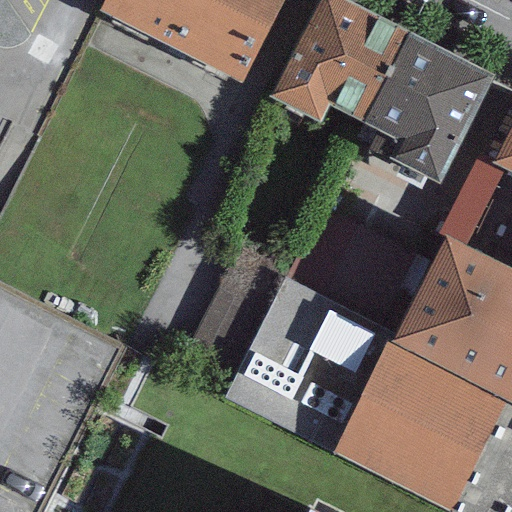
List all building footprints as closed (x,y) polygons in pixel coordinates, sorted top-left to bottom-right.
[(281,0),(102,0),(97,12),(241,82),(281,0)] [(362,120),(408,35),(341,0),(317,0),(271,94),(320,122),(329,102),(362,120)] [(491,77),(408,35),(362,120),(355,139),(440,181),(491,77)] [(511,125),(494,162),(511,170),(511,270),(445,237),(392,342),(504,398),(511,402),(511,125)] [(458,496),(504,398),(392,342),(386,339),(340,441),(458,496)]
